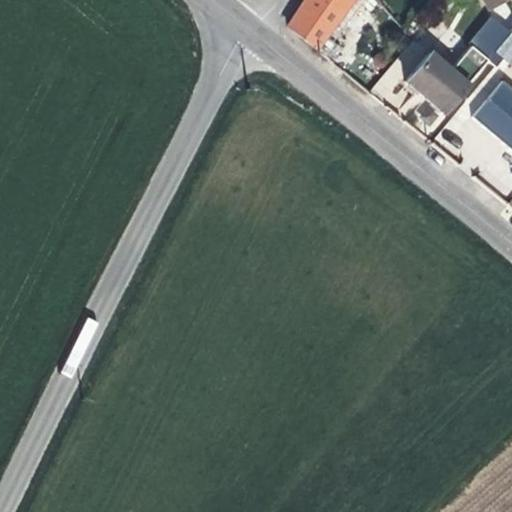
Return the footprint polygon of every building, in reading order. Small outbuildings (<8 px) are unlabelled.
[(349,0),(305,0),(289,27),(313,47),(349,0)] [(427,0),(415,22),(432,31),(448,0),(427,0)] [(505,0),(484,0),(490,9),(506,1),(505,0)] [(511,62),(511,28),(511,29),(492,14),(469,44),(505,72),(511,62)] [(471,47),(451,70),(468,84),(487,60),(471,47)] [(444,113),(468,84),(451,70),(429,53),(405,82),(444,113)] [(511,89),(502,81),(479,110),(481,110),(481,123),(511,149),(511,89)]
